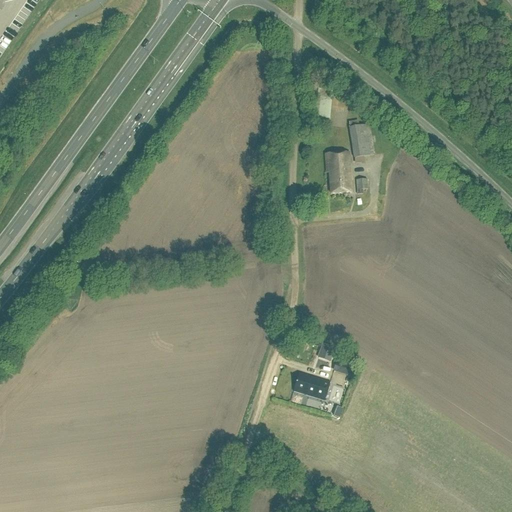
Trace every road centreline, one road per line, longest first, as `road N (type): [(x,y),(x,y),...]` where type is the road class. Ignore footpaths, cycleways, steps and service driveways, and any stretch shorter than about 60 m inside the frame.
road 1 (primary): [(0,298),(216,5)]
road 2 (primary): [(180,0),(0,246)]
road 3 (primary): [(298,27),(511,204)]
road 4 (unclassified): [(296,277),(298,27)]
road 5 (track): [(296,277),(289,324),(226,511)]
road 6 (unclassified): [(0,105),(59,24),(100,0)]
